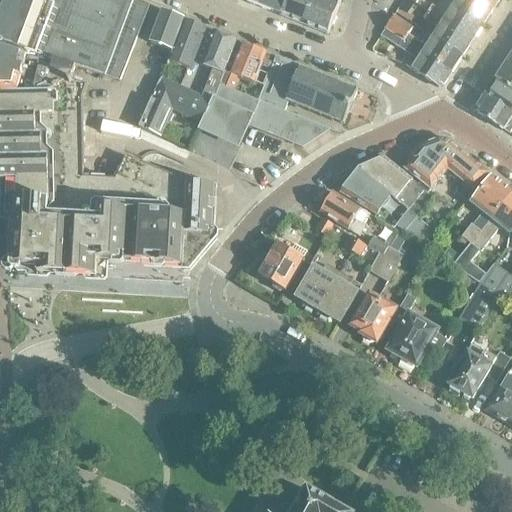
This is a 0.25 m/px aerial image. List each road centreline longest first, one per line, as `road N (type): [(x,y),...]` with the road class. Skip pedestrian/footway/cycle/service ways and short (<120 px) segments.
road 1 (residential): [(218,314),(264,325),(511,467)]
road 2 (residential): [(272,207),(118,129),(122,93),(158,0)]
road 3 (residential): [(0,372),(42,351),(218,314)]
road 4 (residential): [(272,207),(341,155),(445,115)]
road 5 (residential): [(173,0),(347,60)]
road 6 (residential): [(218,314),(210,292),(217,271),(272,207)]
